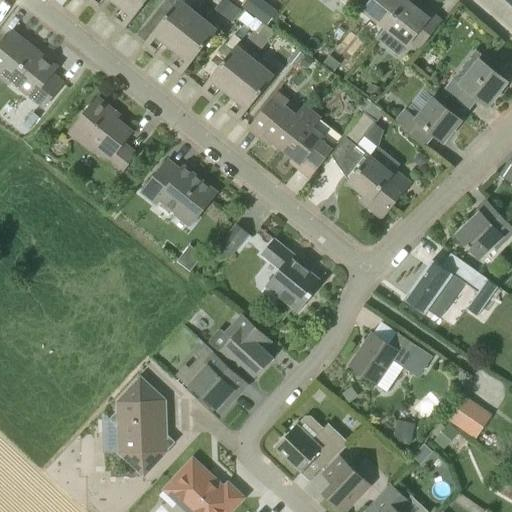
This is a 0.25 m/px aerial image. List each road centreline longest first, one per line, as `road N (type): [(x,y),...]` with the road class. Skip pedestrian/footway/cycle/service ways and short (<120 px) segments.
road 1 (residential): [(31,0),(371,272)]
road 2 (residential): [(306,511),(254,466),(252,427),(327,347),(371,272)]
road 3 (residential): [(371,272),(511,133)]
